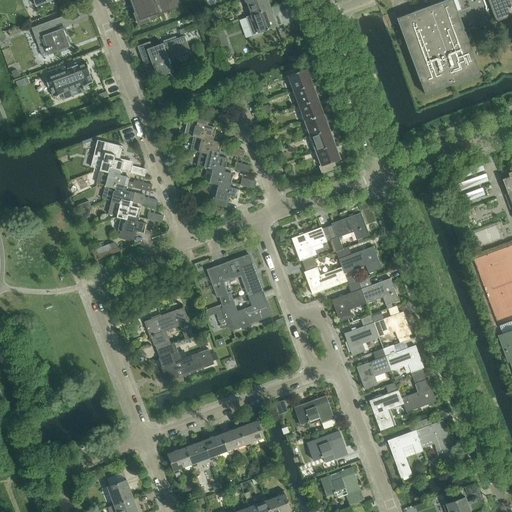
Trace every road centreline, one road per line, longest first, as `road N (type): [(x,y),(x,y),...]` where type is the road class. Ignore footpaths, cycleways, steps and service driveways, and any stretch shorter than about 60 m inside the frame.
road 1 (residential): [(506,511),(383,172)]
road 2 (residential): [(144,438),(87,282),(187,242)]
road 3 (residential): [(187,242),(97,0)]
road 4 (residential): [(383,172),(314,0)]
road 5 (residential): [(144,438),(317,374)]
road 6 (residential): [(392,511),(336,366)]
road 7 (unclassified): [(383,172),(502,125)]
